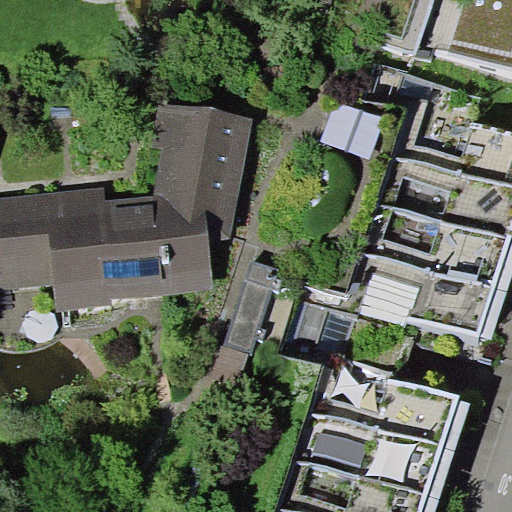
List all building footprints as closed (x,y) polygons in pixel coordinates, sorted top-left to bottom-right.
[(511,0),(431,0),(413,55),(431,60),(435,50),(511,71),(511,0)] [(393,149),(511,185),(511,129),(428,103),(434,85),(377,68),(367,101),(404,113),(393,149)] [(383,117),(335,101),(321,141),(369,158),(383,117)] [(253,117),(159,103),(151,145),(161,148),(153,194),(104,198),(105,188),(0,197),(0,289),(54,283),(56,311),(112,305),(113,300),(214,289),(209,241),(229,238),(253,117)] [(511,237),(511,185),(393,149),(378,197),(511,239),(511,237)] [(511,239),(378,197),(362,246),(496,288),(511,239)] [(304,273),(297,297),(360,317),(364,304),(424,323),(480,340),(496,288),(362,246),(349,287),(304,273)] [(279,268),(250,259),(224,346),(221,345),(211,378),(239,386),(249,354),(252,355),(279,268)] [(360,317),(297,297),(280,351),(322,364),(324,359),(406,383),(424,323),(364,304),(360,317)] [(324,359),(322,364),(310,405),(443,445),(457,399),(406,383),(324,359)] [(310,405),(294,456),(427,496),(443,445),(310,405)] [(299,511),(422,511),(427,496),(294,456),(279,506),(299,511)]
